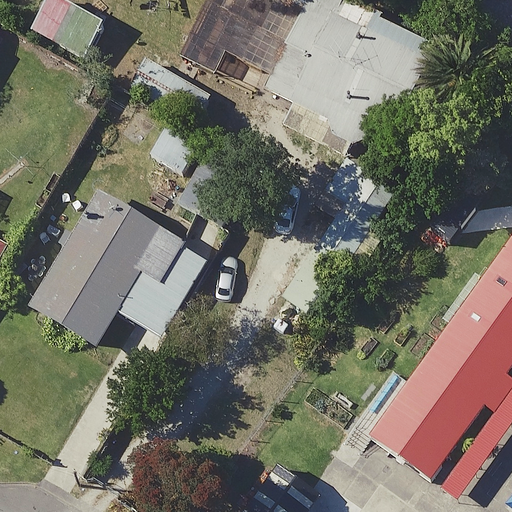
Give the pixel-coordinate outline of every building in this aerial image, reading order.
[(124,19),(94,0),(61,0),(39,37),(92,70),(124,19)] [(455,55),(357,6),(338,45),(297,24),(264,90),(302,109),(290,132),(353,163),(364,143),(401,162),(455,55)] [(0,64),(14,41),(0,32),(0,64)] [(229,99),(151,57),(130,96),(209,138),(229,99)] [(405,193),(349,167),(327,216),(383,242),(405,193)] [(218,265),(108,200),(41,316),(108,355),(127,321),(170,347),(218,265)] [(0,283),(18,255),(0,244),(0,283)] [(399,511),(511,356),(511,265),(486,247),(328,464),(394,511),(399,511)]
